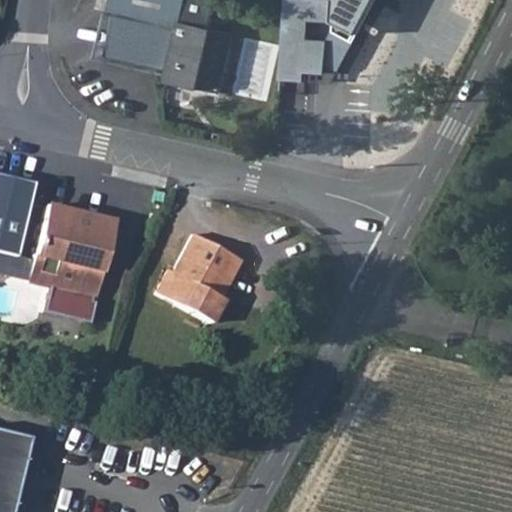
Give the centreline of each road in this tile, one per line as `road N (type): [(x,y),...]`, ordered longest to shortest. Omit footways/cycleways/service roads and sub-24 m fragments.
road 1 (unclassified): [(397,232),(303,190),(7,118)]
road 2 (tertiary): [(397,232),(248,511)]
road 3 (tertiary): [(511,9),(397,232)]
road 4 (unclassified): [(30,0),(7,118)]
